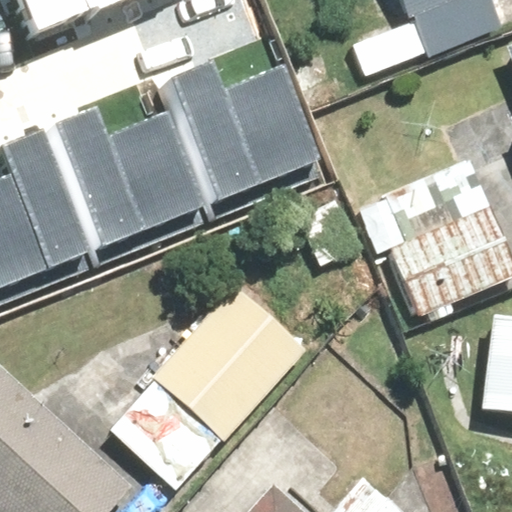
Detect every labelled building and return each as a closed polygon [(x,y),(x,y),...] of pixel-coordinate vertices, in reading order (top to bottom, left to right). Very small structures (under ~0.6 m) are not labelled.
[(0,0),(0,17),(16,59),(167,0),(0,0)] [(390,0),(399,22),(453,0),(390,0)] [(511,52),(498,58),(511,90),(511,136),(504,140),(511,160),(511,52)] [(0,202),(1,205),(0,205),(0,309),(318,181),(278,82),(212,108),(196,68),(145,89),(164,136),(92,165),(79,133),(0,164),(0,202)] [(341,203),(308,220),(337,277),(370,260),(341,203)] [(402,203),(363,215),(378,262),(417,249),(402,203)] [(313,350),(243,289),(111,439),(181,501),(313,350)] [(104,511),(122,491),(0,385),(0,511),(104,511)] [(283,511),(261,491),(241,511),(283,511)]
